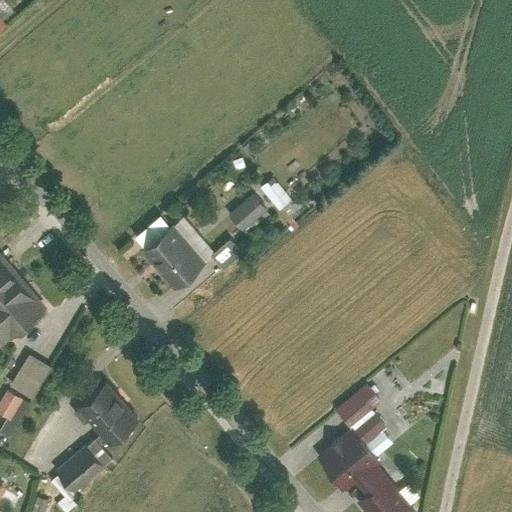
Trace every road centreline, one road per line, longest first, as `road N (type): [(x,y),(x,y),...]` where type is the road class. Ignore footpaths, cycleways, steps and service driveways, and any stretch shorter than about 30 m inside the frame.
road 1 (residential): [(0,143),(316,511)]
road 2 (residential): [(511,213),(445,511)]
